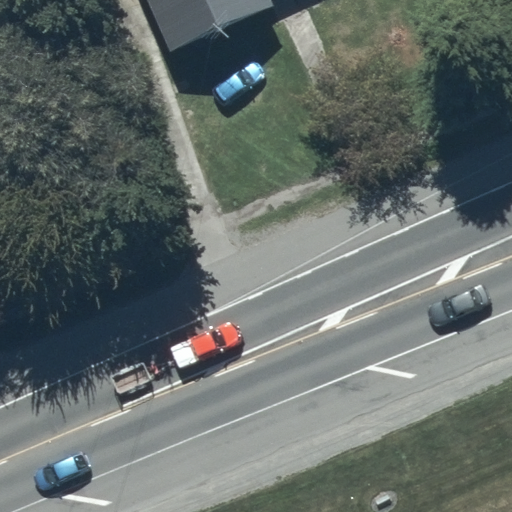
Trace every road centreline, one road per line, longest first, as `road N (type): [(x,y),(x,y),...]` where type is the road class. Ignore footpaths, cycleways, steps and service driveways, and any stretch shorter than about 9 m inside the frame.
road 1 (trunk): [(0,457),(511,212)]
road 2 (trunk): [(511,284),(0,466)]
